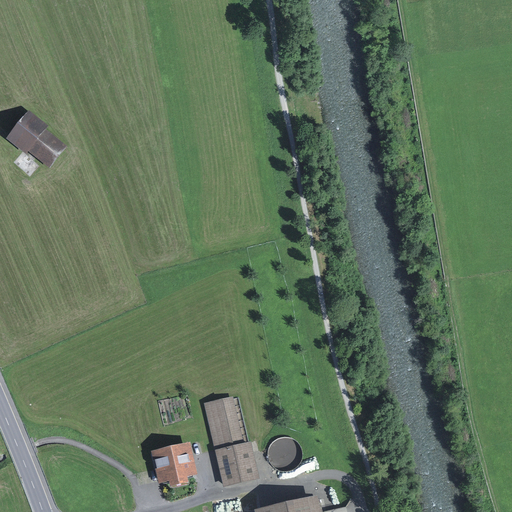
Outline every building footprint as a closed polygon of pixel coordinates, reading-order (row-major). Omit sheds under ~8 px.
[(46,130),(31,117),(12,140),(27,152),(29,150),(50,167),(64,150),(44,133),(46,130)] [(233,395),(205,400),(213,442),(241,437),(233,395)] [(188,443),(151,451),(157,483),(195,475),(188,443)] [(252,444),(217,451),(223,482),(258,475),(252,444)] [(314,511),(311,495),(253,508),(254,511),(314,511)]
